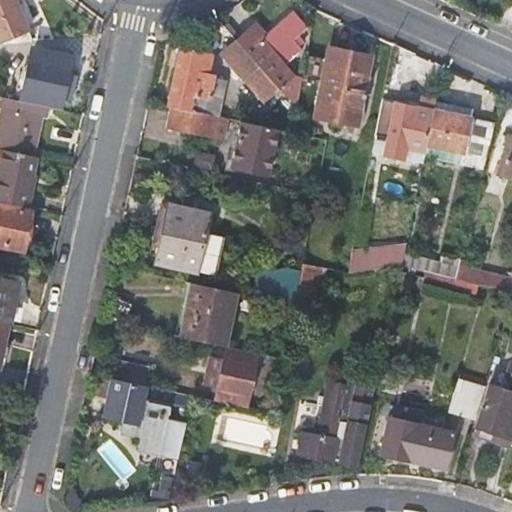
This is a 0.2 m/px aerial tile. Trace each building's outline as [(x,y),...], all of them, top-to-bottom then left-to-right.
[(32,4),(30,0),(0,0),(0,44),(35,42),(30,28),(34,27),(26,7),(32,4)] [(256,23),(235,41),(236,43),(277,88),(286,98),(291,93),(284,84),(293,77),(282,63),(288,58),(280,49),(304,27),(292,12),(266,34),(256,23)] [(263,100),(277,88),(236,43),(235,41),(222,53),(263,100)] [(371,56),(328,48),(314,116),(357,124),(371,56)] [(179,49),(166,106),(172,107),(217,117),(223,81),(206,77),(211,56),(179,49)] [(77,75),(68,73),(71,57),(49,51),(47,63),(29,59),(20,102),(44,106),(53,109),(59,110),(62,100),(71,102),(77,75)] [(0,149),(1,149),(33,157),(44,106),(20,102),(3,98),(0,110),(0,109),(0,149)] [(433,111),(381,101),(374,137),(386,139),(383,153),(403,157),(405,147),(425,149),(426,146),(433,111)] [(462,163),(483,167),(495,122),(471,117),(471,110),(435,103),(433,111),(426,146),(464,154),(462,163)] [(223,138),(227,119),(217,117),(172,107),(168,125),(223,138)] [(265,173),(274,129),(241,122),(232,166),(265,173)] [(499,171),(511,174),(511,132),(509,132),(499,171)] [(1,149),(0,155),(0,201),(29,208),(32,191),(28,190),(35,157),(33,157),(1,149)] [(284,179),(283,188),(288,189),(300,192),(316,195),(317,186),(284,179)] [(298,199),(300,192),(288,189),(286,197),(298,199)] [(0,247),(23,252),(31,208),(29,208),(0,201),(0,247)] [(208,214),(159,204),(150,244),(159,245),(155,262),(196,270),(217,275),(225,237),(205,232),(208,214)] [(396,247),(351,252),(348,271),(374,268),(388,266),(397,265),(396,247)] [(459,266),(404,252),(402,264),(426,271),(456,279),(459,266)] [(472,262),(461,259),(459,266),(456,279),(467,282),(472,262)] [(511,273),(472,262),(467,282),(511,292),(511,273)] [(314,305),(319,273),(325,274),(326,268),(302,263),(301,272),(295,302),(314,305)] [(388,266),(374,268),(376,277),(386,276),(388,266)] [(259,274),(254,296),(280,302),(294,305),(295,302),(301,272),(288,269),(286,279),(259,274)] [(452,290),(456,279),(426,271),(423,282),(452,290)] [(0,281),(0,323),(5,324),(6,324),(15,284),(0,281)] [(187,282),(176,336),(224,346),(236,292),(187,282)] [(276,319),(291,322),(294,305),(280,302),(276,319)] [(247,409),(258,354),(228,347),(225,360),(212,357),(206,387),(219,389),(217,402),(247,409)] [(151,369),(121,362),(117,380),(147,387),(151,369)] [(500,437),(497,445),(507,448),(511,432),(511,365),(508,364),(499,395),(487,391),(475,429),(500,437)] [(144,400),(147,387),(117,380),(111,378),(103,416),(122,421),(121,432),(140,436),(137,448),(158,453),(165,421),(169,406),(144,400)] [(328,381),(316,438),(301,435),(298,454),(355,466),(363,427),(373,381),(352,378),(350,386),(328,381)] [(450,410),(475,418),(484,388),(459,380),(450,410)] [(191,396),(147,387),(144,400),(169,406),(188,410),(191,396)] [(197,411),(209,413),(211,402),(199,399),(197,411)] [(272,414),(274,406),(261,404),(260,411),(272,414)] [(452,434),(390,418),(381,455),(443,471),(452,434)] [(185,425),(165,421),(158,453),(178,457),(185,425)] [(473,437),(497,445),(500,437),(475,429),(473,437)]
